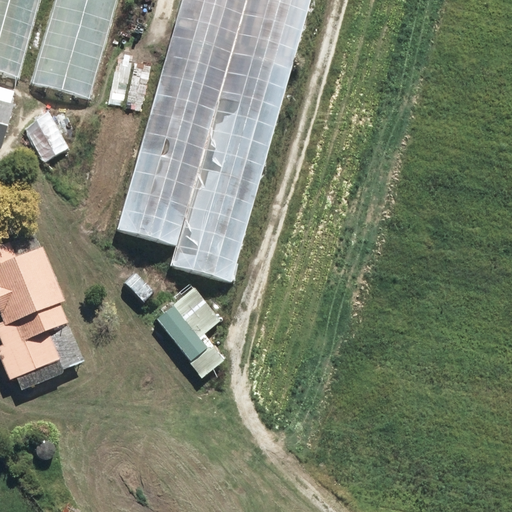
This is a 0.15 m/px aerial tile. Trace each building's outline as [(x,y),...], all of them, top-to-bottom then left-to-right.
[(42,0),(0,0),(0,71),(19,77),(42,0)] [(124,0),(55,0),(32,88),(96,106),(124,0)] [(180,0),(112,233),(173,251),(168,270),(223,286),(307,0),(180,0)] [(20,90),(0,83),(0,153),(1,153),(20,90)] [(50,115),(24,130),(48,169),(74,154),(50,115)] [(10,248),(0,252),(0,320),(4,329),(0,331),(0,359),(11,383),(58,361),(50,344),(75,332),(37,250),(16,260),(10,248)] [(178,304),(153,322),(185,365),(209,347),(178,304)]
